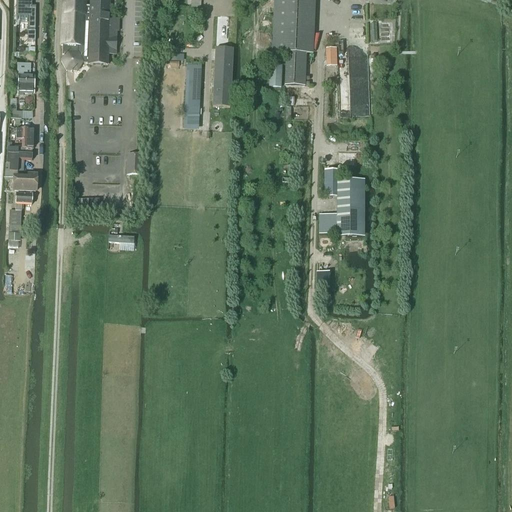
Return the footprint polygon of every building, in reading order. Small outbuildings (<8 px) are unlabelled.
[(27,32),(27,43),(35,43),(35,32),(34,32),(34,30),(35,30),(36,7),(31,7),(31,0),(16,0),(16,18),(28,18),(27,30),(28,30),(28,32),(27,32)] [(268,0),(269,3),(273,3),(271,54),(285,54),(284,87),(304,88),(307,0),(268,0)] [(86,8),(85,15),(90,15),(88,65),(107,66),(108,55),(115,56),(115,50),(114,50),(115,40),(116,40),(116,32),(118,32),(118,20),(109,20),(109,2),(90,2),(90,8),(86,8)] [(64,56),(60,62),(65,72),(77,72),(83,63),(84,65),(88,65),(90,15),(85,15),(86,8),(86,4),(63,3),(61,47),(63,47),(62,56),(64,56)] [(215,49),(212,108),(229,109),(232,50),(215,49)] [(366,60),(348,60),(350,117),(368,116),(366,60)] [(196,131),(197,112),(199,68),(189,67),(187,112),(186,131),(196,131)] [(13,86),(13,96),(17,96),(17,97),(22,97),(22,94),(34,95),(35,77),(26,77),(26,72),(18,72),(17,86),(13,86)] [(10,118),(9,120),(10,120),(21,121),(21,114),(16,114),(16,109),(10,108),(10,118)] [(7,155),(7,157),(31,157),(31,149),(33,149),(33,130),(15,129),(9,129),(7,129),(7,135),(8,135),(16,135),(16,142),(21,142),(20,150),(15,150),(7,149),(7,155)] [(141,179),(142,157),(127,156),(126,178),(141,179)] [(7,157),(7,166),(10,166),(10,174),(18,174),(18,162),(31,162),(31,157),(7,157)] [(35,193),(36,176),(30,176),(29,179),(15,179),(14,191),(35,193)] [(361,182),(337,181),(337,238),(361,238),(361,182)] [(31,206),(32,196),(16,195),(15,212),(10,212),(8,235),(21,236),(22,205),(31,206)] [(20,244),(20,236),(8,236),(8,243),(20,244)] [(330,295),(322,296),(323,305),(331,304),(330,295)]
